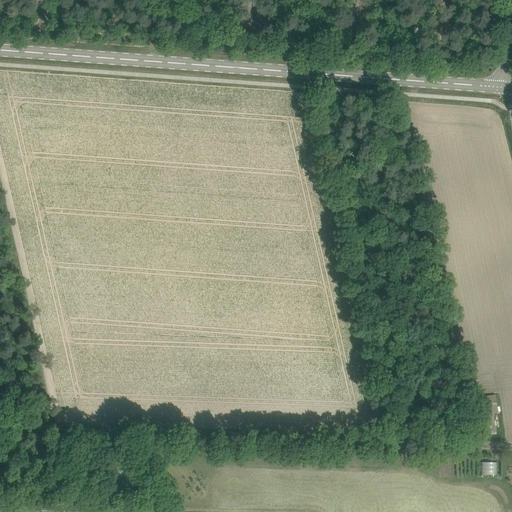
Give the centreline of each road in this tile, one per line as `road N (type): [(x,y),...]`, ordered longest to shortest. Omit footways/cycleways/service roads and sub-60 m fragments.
road 1 (track): [(0,428),(511,449)]
road 2 (secondary): [(0,50),(507,87)]
